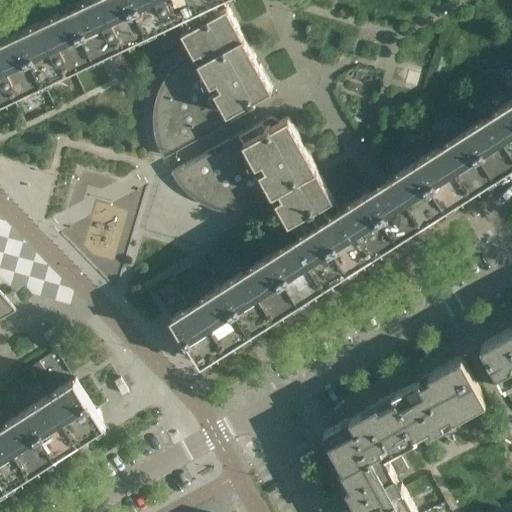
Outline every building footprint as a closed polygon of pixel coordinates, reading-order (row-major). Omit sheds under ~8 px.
[(147,32),(132,0),(81,0),(70,5),(71,7),(95,57),(147,32)] [(205,17),(196,0),(132,0),(147,32),(177,18),(183,29),(205,17)] [(196,0),(205,17),(227,5),(224,0),(196,0)] [(95,57),(71,7),(70,5),(18,30),(19,32),(43,81),(95,57)] [(272,87),(227,5),(205,17),(183,29),(182,30),(194,51),(190,53),(186,56),(183,58),(179,61),(176,64),(172,69),(168,74),(165,78),(163,81),(161,85),(159,89),(158,93),(157,97),(155,104),(154,108),(154,114),(154,121),(154,125),(155,132),(156,138),(158,142),(158,144),(161,150),(163,154),(164,156),(260,103),(261,102),(262,101),(263,100),(263,98),(263,97),(263,96),(263,95),(263,94),(262,92),(272,87)] [(0,101),(43,81),(19,32),(18,30),(0,38),(0,101)] [(511,164),(511,99),(493,112),(487,116),(466,129),(495,175),(511,164)] [(312,157),(288,116),(278,121),(278,120),(277,119),(276,118),(274,118),(272,117),(271,117),(270,117),(268,118),(172,171),(174,175),(175,177),(176,179),(179,182),(183,187),(186,190),(191,195),(196,198),(200,201),(204,203),(208,205),(212,206),(216,208),(222,210),(224,210),(228,211),(233,211),(237,211),(241,211),(246,211),(250,211),(254,210),(259,209),(263,208),(267,206),(273,203),(277,201),(288,222),(289,222),(311,210),(333,198),(334,198),(312,157)] [(495,175),(466,129),(445,143),(439,147),(438,147),(417,160),(446,207),(495,175)] [(402,235),(446,207),(417,160),(395,174),(389,178),(388,178),(373,188),(347,205),(341,209),(333,198),(311,210),(349,269),(402,235)] [(349,269),(311,210),(289,222),(298,236),(270,254),(300,300),(349,269)] [(300,300),(270,254),(249,268),(243,272),(242,271),(221,285),(251,331),(300,300)] [(251,331),(221,285),(200,298),(200,299),(194,303),(194,302),(194,303),(172,317),(201,363),(251,331)] [(0,317),(16,309),(0,291),(0,317)] [(511,327),(481,345),(505,389),(511,385),(511,327)] [(27,405),(73,373),(56,349),(29,367),(40,382),(20,396),(27,405)] [(444,422),(486,399),(462,355),(429,373),(430,376),(422,381),(420,378),(393,393),(417,438),(422,435),(427,445),(450,432),(444,422)] [(103,421),(95,409),(75,378),(53,392),(47,396),(26,409),(55,456),(105,424),(103,421)] [(417,438),(393,393),(324,431),(343,468),(379,448),(384,456),(398,448),(417,438)] [(55,456),(26,409),(5,423),(0,426),(0,476),(7,487),(55,456)] [(417,511),(402,483),(399,484),(395,476),(409,468),(398,448),(384,456),(379,448),(343,468),(337,471),(343,481),(359,511),(417,511)]
